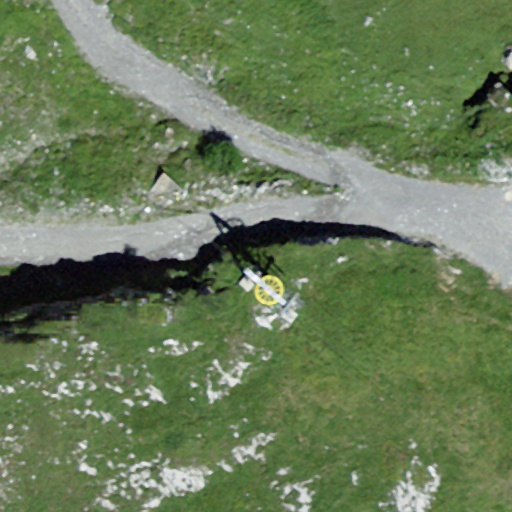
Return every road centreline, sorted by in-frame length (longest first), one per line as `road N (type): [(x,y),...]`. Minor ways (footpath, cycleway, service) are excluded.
road 1 (track): [(511,232),(414,218),(71,246),(0,241)]
road 2 (track): [(69,0),(230,131),(511,225)]
